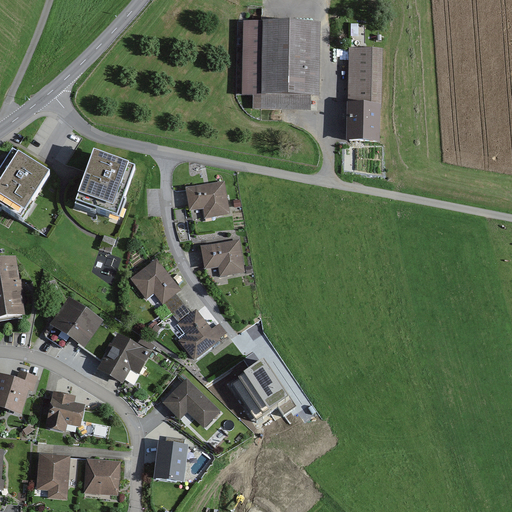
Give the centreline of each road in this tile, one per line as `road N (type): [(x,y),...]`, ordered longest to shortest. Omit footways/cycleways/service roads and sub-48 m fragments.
road 1 (unclassified): [(169,150),(511,223)]
road 2 (residential): [(138,511),(139,446),(129,417),(36,358),(0,353)]
road 3 (residential): [(252,354),(179,255),(167,195),(169,150)]
road 4 (unclassified): [(51,92),(83,128),(169,150)]
road 5 (tertiary): [(144,0),(51,92)]
